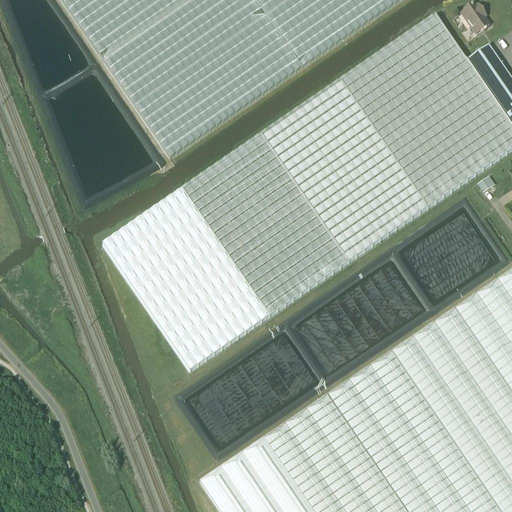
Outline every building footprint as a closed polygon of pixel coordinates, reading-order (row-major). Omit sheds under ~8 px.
[(59,0),(169,160),(401,0),(59,0)] [(464,12),(460,14),(475,36),(488,27),(483,18),(485,17),(477,6),(475,8),(473,5),(470,8),(469,6),(467,5),(463,8),(463,10),(464,12)] [(434,18),(260,137),(347,264),(511,152),(511,130),(511,129),(465,62),(434,18)] [(511,82),(488,47),(465,62),(511,129),(511,128),(511,82)] [(347,264),(260,137),(182,191),(102,246),(189,374),(269,318),(347,264)] [(483,194),(494,186),(489,178),(485,180),(484,180),(476,186),(483,194)] [(511,511),(511,269),(198,482),(218,511),(511,511)]
